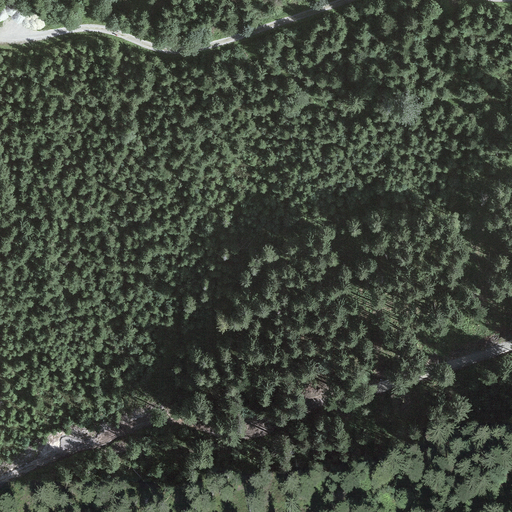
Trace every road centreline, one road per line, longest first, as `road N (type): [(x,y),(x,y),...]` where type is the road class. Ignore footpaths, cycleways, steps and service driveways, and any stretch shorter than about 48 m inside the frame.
road 1 (track): [(0,480),(152,417),(235,433),(511,341)]
road 2 (track): [(0,39),(95,27),(148,46),(194,50),(347,0)]
road 3 (track): [(354,104),(511,97)]
